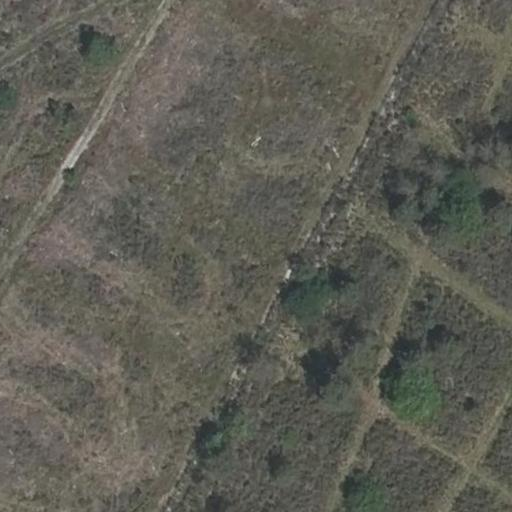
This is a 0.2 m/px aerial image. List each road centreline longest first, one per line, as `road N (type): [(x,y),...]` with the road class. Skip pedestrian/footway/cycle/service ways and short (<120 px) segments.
road 1 (track): [(160,511),(437,0)]
road 2 (track): [(172,0),(0,271)]
